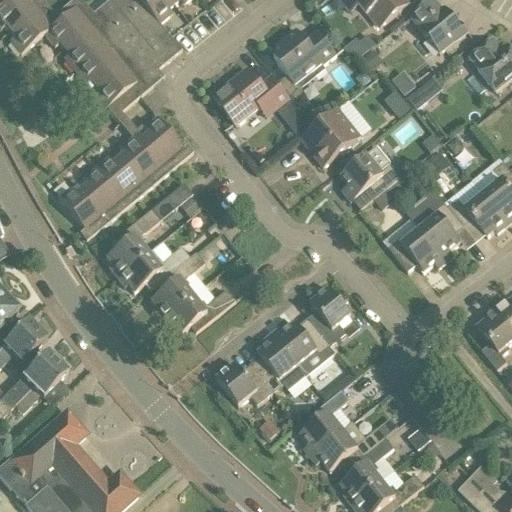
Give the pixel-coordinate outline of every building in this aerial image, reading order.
[(38,12),(28,0),(16,0),(8,7),(0,13),(0,33),(1,34),(5,30),(10,36),(38,12)] [(140,102),(153,91),(143,79),(153,70),(157,75),(181,55),(159,28),(135,0),(114,0),(92,18),(77,0),(58,16),(51,16),(37,0),(1,0),(8,7),(16,0),(28,0),(38,12),(54,31),(77,12),(92,29),(108,48),(123,66),(139,85),(107,112),(132,142),(159,176),(141,191),(123,206),(105,221),(86,237),(90,242),(86,244),(86,243),(85,244),(86,246),(193,157),(191,155),(190,156),(191,157),(188,160),(184,155),(166,170),(138,137),(121,117),(140,102)] [(168,14),(174,9),(166,0),(135,0),(159,28),(172,18),(168,14)] [(183,9),(193,0),(166,0),(174,9),(179,4),(183,9)] [(405,0),(333,0),(349,19),(356,14),(365,24),(370,19),(380,31),(411,7),(405,0)] [(445,13),(443,14),(434,4),(411,21),(420,32),(419,32),(439,58),(468,36),(465,32),(462,34),(445,13)] [(54,31),(38,12),(10,36),(15,41),(10,45),(21,58),(44,39),(54,31)] [(92,29),(77,12),(54,31),(44,39),(54,52),(59,48),(64,53),(92,29)] [(92,29),(64,53),(68,59),(64,63),(74,76),(108,48),(92,29)] [(321,69),(322,71),(336,60),(319,37),(306,47),(297,36),(276,52),(282,58),(274,64),(288,81),(278,89),(293,108),(301,101),(302,93),(298,87),(321,69)] [(376,49),(369,40),(361,46),(368,56),(376,49)] [(511,56),(508,60),(494,43),(469,62),(478,73),(478,74),(496,97),(511,84),(511,56)] [(123,66),(108,48),(74,76),(85,88),(90,85),(94,90),(123,66)] [(371,77),(384,67),(375,54),(362,65),(371,77)] [(139,85),(123,66),(94,90),(99,96),(94,100),(106,113),(107,112),(139,85)] [(278,89),(273,81),(261,91),(248,74),(234,85),(237,88),(215,105),(236,131),(269,106),(276,115),(289,104),(292,108),(293,108),(278,89)] [(372,83),(364,74),(356,83),(364,91),(372,83)] [(407,74),(395,82),(405,99),(418,91),(407,74)] [(429,106),(419,94),(408,102),(418,115),(429,106)] [(402,121),(411,114),(402,102),(392,109),(402,121)] [(301,145),(324,173),(361,144),(354,135),(363,127),(348,108),(301,145)] [(156,122),(138,137),(166,170),(184,155),(156,122)] [(431,158),(441,149),(433,139),(423,147),(431,158)] [(448,149),(456,158),(465,150),(458,141),(448,149)] [(117,162),(141,191),(159,176),(132,142),(119,153),(123,157),(117,162)] [(388,169),(392,166),(378,149),(365,159),(367,162),(342,183),(349,192),(343,197),(351,207),(353,205),(361,216),(400,184),(388,169)] [(511,169),(511,156),(510,154),(500,161),(509,172),(511,169)] [(434,182),(451,170),(441,156),(424,168),(434,182)] [(95,173),(123,206),(141,191),(117,162),(112,166),(108,162),(95,173)] [(511,194),(511,179),(504,169),(494,176),(499,183),(491,190),(493,193),(484,200),(508,231),(511,227),(511,198),(510,196),(511,194)] [(86,188),(81,193),(105,221),(123,206),(95,173),(82,183),(86,188)] [(388,196),(396,206),(409,196),(400,185),(388,196)] [(58,204),(86,237),(105,221),(81,193),(75,197),(71,193),(58,204)] [(420,235),(446,268),(454,262),(450,257),(461,248),(455,240),(464,233),(448,213),(445,209),(434,195),(406,218),(420,235)] [(382,218),(396,206),(388,196),(374,207),(382,218)] [(484,200),(482,201),(474,208),(472,205),(463,212),(458,205),(448,213),(464,233),(474,225),(487,242),(495,236),(498,239),(508,231),(484,200)] [(191,201),(180,210),(189,222),(200,213),(191,201)] [(144,247),(140,242),(160,227),(151,215),(111,247),(117,254),(105,263),(112,271),(109,273),(117,283),(147,259),(140,250),(144,247)] [(420,235),(401,250),(398,246),(389,254),(408,278),(417,271),(424,278),(434,270),(438,274),(446,268),(420,235)] [(160,248),(147,259),(117,283),(124,293),(128,290),(134,298),(145,289),(150,296),(157,291),(156,290),(189,263),(181,253),(171,261),(160,248)] [(185,285),(204,269),(195,258),(189,263),(156,290),(157,291),(161,296),(150,305),(156,313),(153,316),(161,325),(191,301),(184,293),(189,289),(185,285)] [(346,340),(339,331),(351,322),(329,293),(310,308),(317,317),(307,324),(330,353),(331,353),(346,340)] [(191,301),(161,325),(169,335),(172,333),(179,341),(190,332),(195,338),(235,307),(226,295),(206,311),(202,306),(198,310),(191,301)] [(0,334),(18,316),(0,298),(0,334)] [(511,304),(506,309),(503,306),(493,314),(511,337),(511,304)] [(511,349),(511,337),(493,314),(483,322),(485,326),(477,332),(491,349),(482,356),(498,376),(507,368),(502,362),(510,355),(508,352),(511,349)] [(298,332),(295,328),(284,337),(280,332),(272,339),(299,372),(306,380),(307,382),(335,359),(331,353),(330,353),(307,324),(298,332)] [(46,345),(27,326),(0,353),(0,372),(12,361),(21,369),(46,345)] [(284,391),(280,386),(299,372),(272,339),(265,345),(268,350),(257,359),(260,362),(251,370),(274,398),(284,391)] [(39,400),(43,404),(68,378),(47,358),(5,400),(0,405),(0,426),(5,422),(16,411),(22,418),(39,400)] [(313,378),(324,391),(348,372),(337,358),(313,378)] [(274,398),(251,370),(242,377),(235,369),(216,384),(239,412),(251,403),(258,412),(274,398)] [(322,394),(329,403),(356,383),(349,374),(322,394)] [(331,421),(349,406),(342,396),(315,418),(320,424),(305,437),(300,441),(309,451),(304,455),(310,463),(343,437),(331,421)] [(125,511),(138,501),(137,500),(118,478),(107,487),(75,450),(86,440),(67,417),(48,434),(47,432),(38,439),(40,442),(0,475),(0,482),(25,511),(125,511)] [(299,430),(305,437),(320,424),(315,418),(299,430)] [(270,424),(260,432),(269,444),(279,436),(270,424)] [(358,455),(363,462),(386,444),(378,434),(366,444),(353,428),(343,437),(310,463),(317,471),(321,467),(330,478),(358,455)] [(4,434),(0,438),(0,451),(4,456),(15,445),(4,434)] [(375,470),(394,454),(386,444),(363,462),(346,474),(351,481),(340,490),(347,498),(343,501),(351,510),(381,486),(375,478),(379,474),(375,470)] [(432,452),(421,460),(429,470),(439,461),(432,452)] [(459,496),(475,511),(499,511),(479,493),(491,480),(482,472),(459,496)] [(392,491),(388,495),(381,486),(351,510),(352,511),(399,511),(424,492),(415,481),(396,496),(392,491)] [(511,511),(511,498),(508,503),(499,511),(511,511)]
